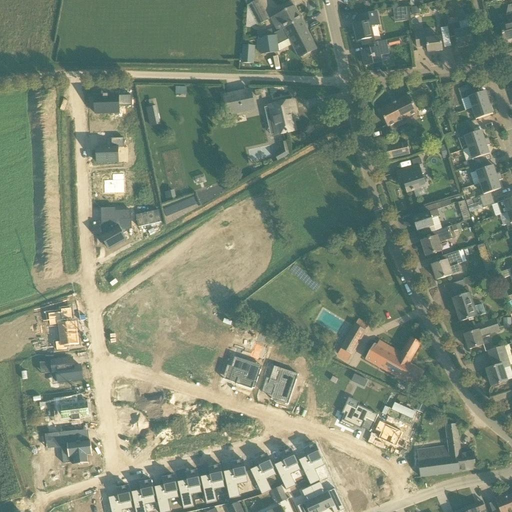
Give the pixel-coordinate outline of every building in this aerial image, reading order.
[(511,5),(510,6),(511,12),(511,14),(506,16),(508,24),(500,26),(504,42),(511,39),(511,5)] [(248,6),(246,26),(251,27),(257,24),(258,26),(269,19),(265,12),(254,18),(248,6)] [(271,18),(278,32),(284,29),(301,20),(302,20),(294,6),(271,18)] [(419,7),(411,8),(412,15),(420,14),(419,7)] [(409,21),(407,8),(393,9),(395,23),(409,21)] [(362,24),(354,26),(357,42),(362,41),(363,46),(375,43),(373,38),(371,27),(379,25),(376,12),(360,16),(362,24)] [(272,36),(263,39),(259,40),(262,55),(279,52),(278,44),(289,39),(299,58),(317,49),(301,20),(284,29),(278,32),(272,35),(272,36)] [(459,23),(448,25),(447,25),(450,38),(456,37),(458,48),(473,45),(469,29),(461,30),(459,23)] [(417,48),(427,46),(428,53),(442,51),(440,38),(432,39),(431,32),(416,34),(417,48)] [(381,56),(389,54),(386,41),(372,44),(374,49),(361,52),(365,66),(382,63),(381,56)] [(243,45),(242,63),(254,64),(255,46),(243,45)] [(262,98),(268,97),(266,89),(256,92),(257,96),(261,95),(262,98)] [(254,109),(250,90),(224,96),(228,115),(254,109)] [(460,94),(462,100),(468,97),(472,109),(489,103),(485,92),(474,96),(472,90),(465,92),(460,94)] [(119,95),(95,96),(95,114),(119,113),(119,106),(132,106),(132,96),(119,96),(119,95)] [(388,127),(417,113),(409,96),(380,111),(388,127)] [(293,101),(272,105),(278,135),(295,131),(293,122),(295,121),(294,117),(297,117),(293,101)] [(493,114),(489,103),(472,109),(476,120),(493,114)] [(156,106),(146,108),(147,115),(158,113),(156,106)] [(455,127),(457,132),(470,128),(468,122),(455,127)] [(472,134),(470,128),(457,132),(459,138),(464,137),(468,149),(490,141),(489,138),(484,139),(482,131),(472,134)] [(112,147),(96,148),(97,163),(118,162),(118,148),(124,148),(124,138),(111,139),(112,147)] [(491,145),(490,141),(468,149),(464,150),(462,151),(466,162),(467,161),(469,167),(481,164),(479,158),(489,154),(487,146),(491,145)] [(275,156),(278,161),(289,154),(286,142),(280,144),(282,152),(275,156)] [(410,154),(407,142),(382,148),(385,160),(410,154)] [(471,173),(476,172),(480,183),(501,176),(500,173),(496,174),(493,166),(483,169),(481,164),(469,167),(471,173)] [(396,173),(400,185),(401,186),(404,184),(407,193),(426,187),(419,165),(396,173)] [(113,180),(103,181),(104,181),(105,193),(104,193),(104,194),(125,193),(125,192),(124,192),(124,181),(124,180),(124,174),(112,174),(113,180)] [(503,179),(501,176),(480,183),(480,184),(475,185),(481,202),(493,198),(491,193),(501,189),(498,181),(503,179)] [(253,206),(240,214),(248,228),(269,217),(264,208),(274,202),(267,190),(250,200),(253,206)] [(288,192),(282,194),(289,209),(295,206),(288,192)] [(493,198),(481,202),(483,208),(495,204),(493,198)] [(507,213),(511,211),(511,198),(497,203),(501,215),(507,213)] [(424,235),(431,233),(430,228),(434,226),(432,219),(440,217),(438,210),(436,204),(422,208),(424,214),(412,218),(417,232),(422,230),(424,235)] [(103,236),(101,237),(108,250),(126,240),(122,234),(125,233),(121,226),(121,220),(131,220),(130,211),(115,211),(115,219),(102,220),(103,236)] [(468,212),(461,214),(464,222),(471,220),(468,212)] [(448,227),(431,233),(433,238),(421,242),(426,256),(442,251),(439,243),(452,239),(448,227)] [(267,231),(261,241),(281,253),(287,243),(267,231)] [(223,237),(212,245),(220,256),(213,261),(220,270),(227,265),(225,262),(236,254),(223,237)] [(477,246),(486,272),(493,269),(484,244),(477,246)] [(449,267),(462,263),(459,251),(442,257),(443,262),(432,266),(437,280),(452,275),(449,267)] [(186,263),(173,284),(187,292),(193,282),(201,287),(213,269),(197,259),(192,267),(186,263)] [(452,315),(457,314),(460,322),(477,317),(485,314),(482,304),(474,307),(468,288),(446,295),(452,315)] [(59,313),(47,314),(48,326),(56,325),(58,342),(54,343),(55,351),(66,350),(65,347),(78,345),(75,322),(71,322),(70,309),(59,310),(59,313)] [(217,317),(215,324),(232,330),(235,322),(217,317)] [(511,318),(503,319),(504,329),(511,328),(511,318)] [(475,332),(464,335),(469,350),(484,345),(481,337),(485,335),(487,337),(491,336),(491,334),(492,333),(499,331),(496,319),(488,322),(473,327),(475,332)] [(365,331),(355,325),(341,349),(351,355),(365,331)] [(165,339),(158,362),(174,367),(179,353),(186,355),(191,342),(178,337),(176,343),(165,339)] [(374,344),(365,359),(407,383),(416,388),(424,373),(408,364),(420,343),(411,338),(399,359),(374,344)] [(511,379),(511,374),(510,367),(503,347),(488,351),(493,368),(486,370),(492,386),(511,379)] [(201,352),(194,374),(209,379),(212,371),(222,374),(228,357),(213,352),(212,356),(201,352)] [(234,368),(230,378),(237,381),(236,384),(252,390),(253,387),(255,388),(262,365),(235,356),(231,367),(234,368)] [(52,361),(40,363),(41,374),(58,372),(59,383),(82,380),(80,366),(69,367),(68,359),(51,361),(52,361)] [(267,378),(262,392),(278,398),(277,401),(288,405),(298,375),(280,369),(276,381),(267,378)] [(313,377),(303,407),(310,409),(309,412),(323,417),(330,398),(319,394),(324,381),(313,377)] [(78,396),(54,399),(55,411),(62,410),(63,420),(72,419),(72,422),(80,421),(81,421),(81,418),(89,417),(87,406),(85,407),(85,403),(78,404),(78,396)] [(391,405),(390,407),(411,417),(415,410),(393,400),(391,405)] [(344,415),(341,423),(349,427),(350,425),(362,430),(366,420),(374,423),(378,415),(374,413),(358,405),(356,409),(346,404),(346,405),(342,414),(344,415)] [(419,405),(417,411),(422,413),(425,408),(419,405)] [(380,422),(375,430),(381,433),(378,439),(396,447),(403,433),(380,422)] [(448,447),(441,448),(417,451),(420,478),(476,470),(474,452),(461,454),(457,424),(445,426),(448,447)] [(78,431),(45,435),(46,442),(53,441),(53,440),(59,439),(59,441),(61,440),(64,464),(73,463),(74,465),(88,464),(87,455),(92,455),(90,441),(80,442),(78,431)] [(307,455),(298,459),(310,484),(320,480),(315,469),(324,464),(315,443),(304,448),(307,455)] [(283,460),(274,465),(286,490),(296,485),(291,474),(300,470),(291,449),(280,454),(283,460)] [(259,466),(250,470),(262,495),(272,491),(267,480),(277,475),(267,454),(256,459),(259,466)] [(233,470),(224,472),(230,499),(240,497),(237,485),(248,483),(243,460),(232,463),(233,470)] [(210,475),(201,477),(206,504),(217,502),(214,490),(225,488),(220,465),(209,468),(210,475)] [(187,480),(178,482),(183,509),(194,507),(191,495),(202,493),(197,470),(186,473),(187,480)] [(164,485),(154,487),(159,511),(169,511),(171,511),(168,500),(179,498),(174,475),(163,478),(164,485)] [(141,490),(131,492),(135,511),(146,511),(145,505),(156,503),(151,480),(140,483),(141,490)] [(320,482),(311,487),(323,511),(331,508),(333,511),(339,511),(345,509),(335,489),(325,493),(320,482)] [(118,495),(108,497),(111,511),(122,511),(122,510),(133,508),(128,485),(117,488),(118,495)] [(278,504),(287,500),(280,487),(272,491),(278,504)] [(307,502),(297,506),(299,511),(321,511),(323,511),(311,487),(302,491),(307,502)] [(511,511),(511,495),(504,498),(503,496),(495,499),(499,511),(497,511),(511,511)] [(227,507),(229,511),(242,511),(238,502),(227,507)]
